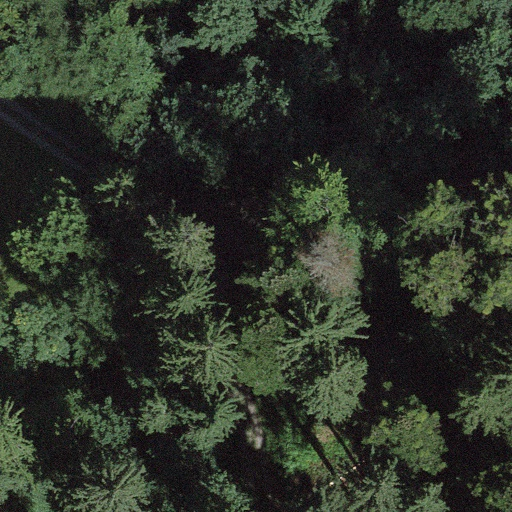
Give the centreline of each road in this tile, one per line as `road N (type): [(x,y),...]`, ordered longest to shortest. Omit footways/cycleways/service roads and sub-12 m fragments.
road 1 (track): [(511,188),(221,200),(154,215)]
road 2 (track): [(254,511),(207,269),(154,215)]
road 3 (track): [(154,215),(0,95)]
